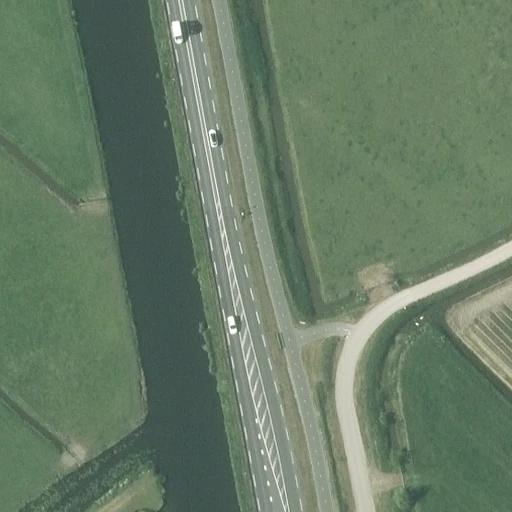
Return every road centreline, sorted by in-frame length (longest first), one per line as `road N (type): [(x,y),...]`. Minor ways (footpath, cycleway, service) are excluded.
road 1 (secondary): [(277,511),(181,0)]
road 2 (unclassified): [(364,511),(342,394),(356,336),(393,302),(511,251)]
